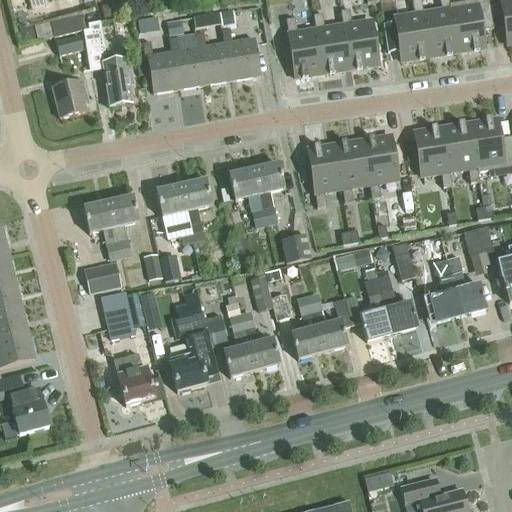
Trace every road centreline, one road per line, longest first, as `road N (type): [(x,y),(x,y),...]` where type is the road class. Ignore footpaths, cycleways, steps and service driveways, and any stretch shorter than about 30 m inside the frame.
road 1 (unclassified): [(24,168),(511,86)]
road 2 (tertiary): [(108,484),(511,375)]
road 3 (residential): [(24,168),(108,484)]
